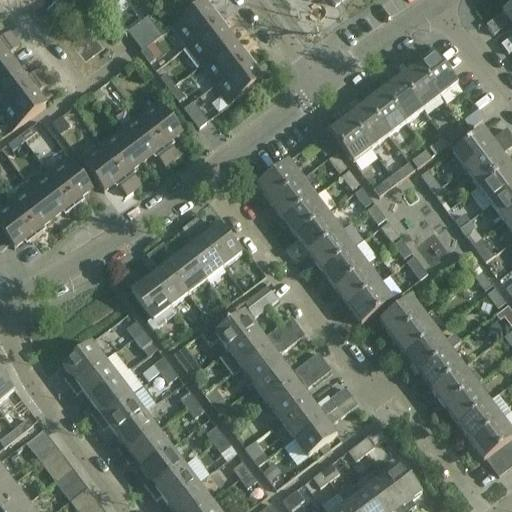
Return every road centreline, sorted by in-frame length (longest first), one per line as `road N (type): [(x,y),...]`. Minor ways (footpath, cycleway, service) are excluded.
road 1 (residential): [(482,511),(207,175)]
road 2 (residential): [(0,308),(207,175)]
road 3 (residential): [(0,320),(33,387),(126,511)]
road 4 (residential): [(207,175),(319,88)]
road 5 (residential): [(319,88),(431,7)]
road 6 (residential): [(511,113),(431,7)]
road 7 (residential): [(76,96),(2,0)]
